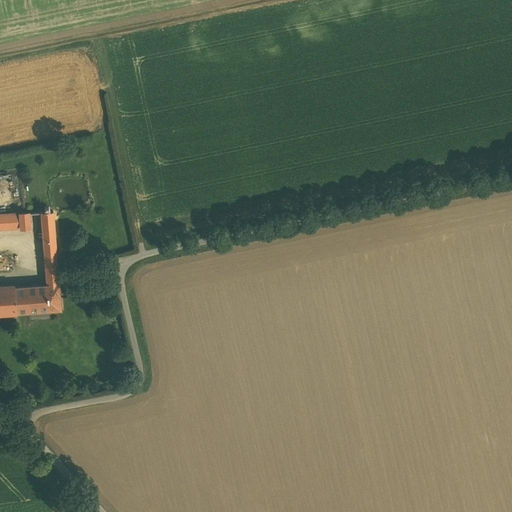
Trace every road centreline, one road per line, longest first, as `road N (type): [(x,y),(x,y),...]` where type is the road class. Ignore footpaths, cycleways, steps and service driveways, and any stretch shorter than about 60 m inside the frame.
road 1 (track): [(0,55),(260,0)]
road 2 (track): [(97,34),(143,255)]
road 3 (unclassified): [(0,401),(100,511)]
